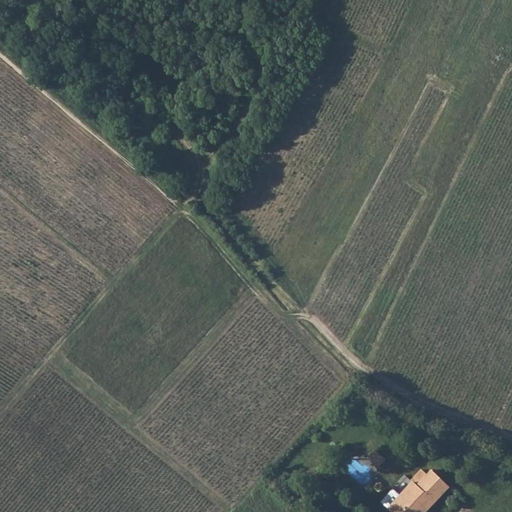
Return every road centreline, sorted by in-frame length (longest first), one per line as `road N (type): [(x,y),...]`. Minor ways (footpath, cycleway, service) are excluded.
road 1 (track): [(511,441),(438,413),(350,364),(309,318),(281,317),(182,210)]
road 2 (track): [(0,411),(182,210)]
road 3 (track): [(44,359),(226,511)]
road 4 (track): [(111,286),(0,192)]
